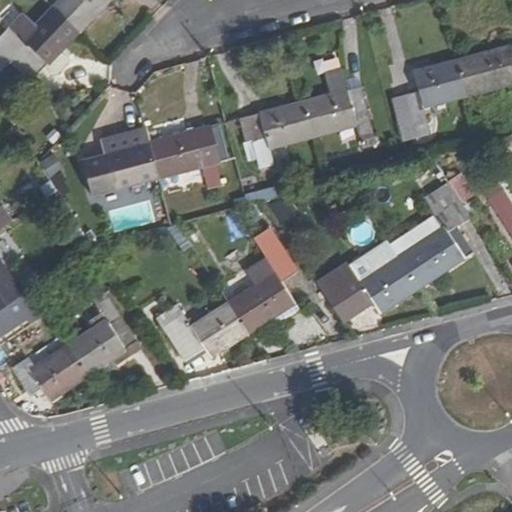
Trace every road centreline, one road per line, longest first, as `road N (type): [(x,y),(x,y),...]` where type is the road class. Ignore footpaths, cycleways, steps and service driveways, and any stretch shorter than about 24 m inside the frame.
road 1 (residential): [(346,364),(23,452)]
road 2 (residential): [(425,409),(420,451),(330,511)]
